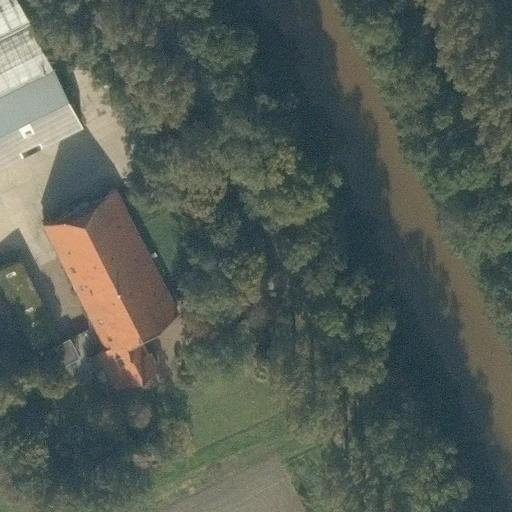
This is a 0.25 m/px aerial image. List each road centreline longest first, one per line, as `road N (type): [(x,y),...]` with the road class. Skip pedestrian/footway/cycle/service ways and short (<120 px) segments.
road 1 (unclassified): [(411,511),(154,0)]
road 2 (unclassified): [(511,156),(432,0)]
